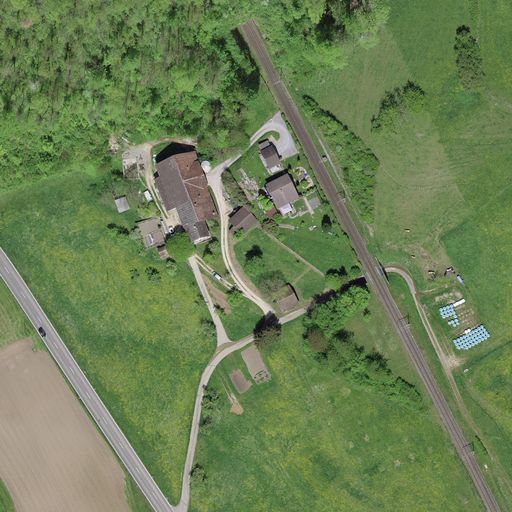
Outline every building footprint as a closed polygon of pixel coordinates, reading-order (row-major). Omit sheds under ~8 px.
[(272,150),(262,154),(268,170),(278,167),(272,150)] [(190,159),(159,168),(163,181),(159,182),(168,211),(176,209),(183,231),(204,225),(217,221),(200,166),(193,169),(190,159)] [(287,178),(267,188),(278,210),(298,200),(287,178)] [(245,211),(232,224),(243,236),(256,223),(245,211)] [(209,240),(204,225),(183,231),(187,247),(209,240)] [(288,289),(273,297),(283,315),(297,308),(288,289)]
